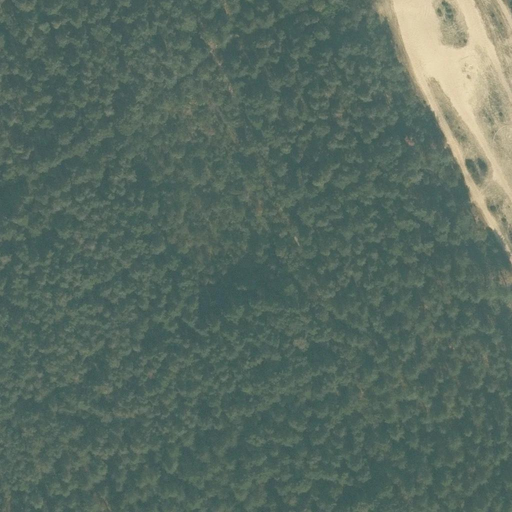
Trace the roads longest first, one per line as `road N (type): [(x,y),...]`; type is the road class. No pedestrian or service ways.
road 1 (track): [(192,0),(394,461)]
road 2 (track): [(0,187),(50,164),(216,50)]
road 3 (track): [(336,0),(216,50)]
